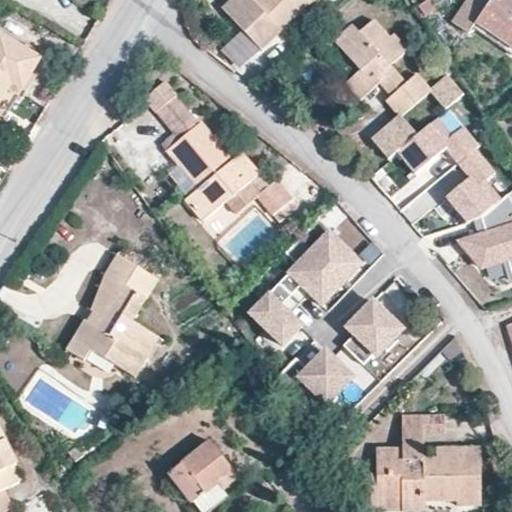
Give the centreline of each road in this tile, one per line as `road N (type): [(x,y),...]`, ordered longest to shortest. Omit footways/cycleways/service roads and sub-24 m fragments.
road 1 (residential): [(137,16),(354,187),(471,325),(511,404)]
road 2 (unknown): [(471,325),(365,414),(305,484),(305,511)]
road 3 (residential): [(0,230),(137,16)]
